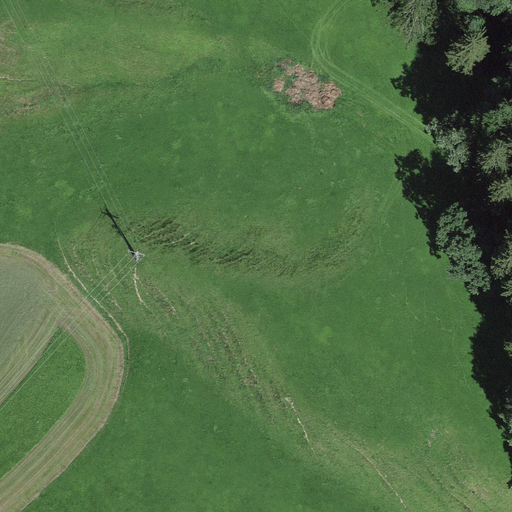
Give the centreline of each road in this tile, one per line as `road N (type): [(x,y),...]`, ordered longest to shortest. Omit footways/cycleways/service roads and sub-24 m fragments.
road 1 (track): [(511,355),(463,224),(428,157)]
road 2 (track): [(461,0),(483,103),(511,105)]
